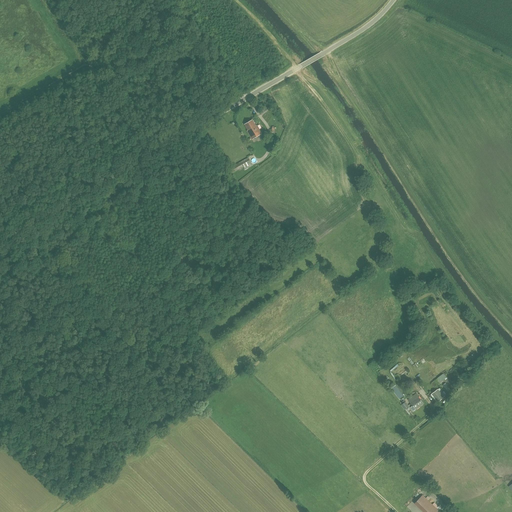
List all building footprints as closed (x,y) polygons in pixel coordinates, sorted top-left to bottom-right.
[(256,126),(252,120),(244,124),(248,131),(247,131),(252,139),(262,133),(257,125),(256,126)] [(245,170),(252,165),(248,158),(228,169),(231,173),(243,167),(245,170)] [(400,400),(404,397),(404,396),(396,385),(391,388),(400,400)] [(446,395),(440,388),(438,389),(431,394),(438,402),(444,397),(446,395)] [(416,410),(424,403),(418,396),(416,393),(408,400),(410,402),(416,410)] [(415,505),(421,511),(437,511),(423,497),(415,505)]
